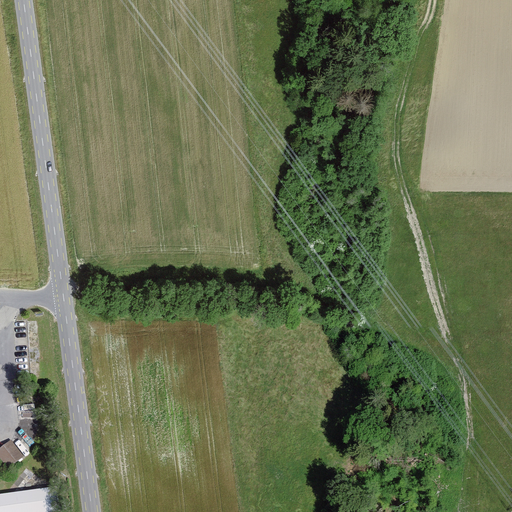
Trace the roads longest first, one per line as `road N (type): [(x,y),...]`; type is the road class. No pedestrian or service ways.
road 1 (secondary): [(92,511),(24,0)]
road 2 (track): [(62,288),(109,278),(206,277),(301,291),(372,316)]
